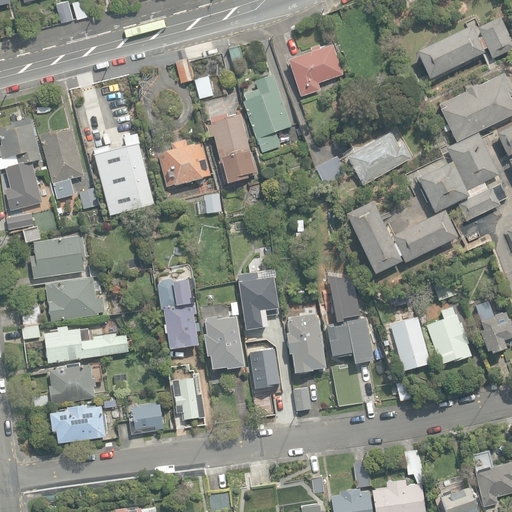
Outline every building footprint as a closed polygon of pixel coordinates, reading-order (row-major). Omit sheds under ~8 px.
[(56,2),(61,21),(62,21),(73,18),(68,0),(64,0),(62,1),(56,2)] [(78,0),(72,2),(77,18),(87,16),(82,0),(78,0)] [(328,13),(335,32),(346,29),(340,9),(328,13)] [(416,54),(429,80),(484,54),(483,51),(487,49),(492,60),(511,50),(511,44),(500,19),(477,30),(481,39),(478,40),(472,27),(416,54)] [(359,70),(362,78),(372,74),(367,63),(383,56),(374,33),(367,36),(364,30),(338,41),(341,47),(339,47),(341,53),(342,52),(351,73),(359,70)] [(288,62),(301,98),(320,91),(318,84),(343,75),(332,45),(320,50),(319,46),(310,49),(311,53),(288,62)] [(228,49),(234,69),(244,66),(239,46),(228,49)] [(189,63),(199,102),(227,94),(223,78),(228,77),(222,54),(189,63)] [(450,131),(456,143),(511,116),(511,98),(510,99),(510,97),(511,96),(511,91),(504,75),(477,87),(477,86),(465,91),(466,93),(439,106),(448,125),(443,127),(445,133),(450,131)] [(258,140),(263,154),(281,147),(276,133),(292,127),(274,76),(255,83),(258,91),(244,96),(246,102),(243,103),(256,140),(258,140)] [(227,184),(228,185),(248,180),(247,178),(259,175),(255,161),(253,161),(241,115),(229,118),(228,114),(210,119),(211,124),(211,126),(206,128),(209,139),(215,138),(221,162),(219,163),(225,185),(227,184)] [(24,165),(33,163),(42,161),(36,137),(38,136),(36,128),(34,129),(33,125),(32,125),(31,119),(12,124),(12,127),(0,129),(0,136),(3,146),(0,147),(0,148),(0,149),(0,155),(1,158),(3,157),(3,159),(0,159),(0,168),(0,170),(6,169),(23,164),(24,165)] [(511,158),(508,161),(511,169),(511,126),(496,134),(507,157),(511,154),(511,158)] [(69,179),(83,176),(72,129),(40,137),(57,201),(74,197),(69,179)] [(346,158),(363,187),(411,159),(403,145),(399,147),(390,133),(346,158)] [(457,205),(466,222),(499,206),(491,188),(488,190),(484,183),(498,176),(478,133),(445,149),(452,163),(417,179),(434,214),(460,201),(461,203),(457,205)] [(111,216),(155,205),(140,145),(141,145),(139,135),(125,138),(127,147),(111,152),(110,147),(94,150),(111,216)] [(159,156),(167,188),(195,181),(197,183),(200,185),(203,184),(206,182),(205,178),(211,177),(209,169),(207,170),(205,164),(208,163),(203,144),(195,146),(194,145),(188,147),(186,141),(172,144),(173,151),(167,153),(167,154),(159,156)] [(314,167),(319,177),(337,168),(333,158),(314,167)] [(43,203),(33,163),(24,165),(23,164),(6,169),(11,189),(6,191),(11,212),(43,203)] [(99,205),(95,189),(79,193),(82,209),(99,205)] [(206,214),(222,212),(220,194),(204,196),(205,201),(196,202),(198,215),(206,214)] [(345,215),(374,275),(401,262),(372,202),(345,215)] [(256,215),(268,214),(267,206),(256,206),(256,215)] [(391,237),(404,264),(457,239),(444,212),(391,237)] [(6,218),(9,231),(29,227),(26,215),(6,218)] [(22,231),(25,243),(41,240),(38,228),(22,231)] [(30,257),(34,279),(84,272),(82,258),(86,257),(83,237),(79,238),(79,236),(34,243),(36,256),(30,257)] [(89,264),(90,277),(107,275),(106,262),(89,264)] [(237,275),(246,331),(263,328),(261,317),(265,316),(264,311),(278,309),(274,277),(258,279),(257,272),(237,275)] [(432,282),(438,301),(457,295),(450,276),(432,282)] [(49,303),(52,322),(99,316),(99,313),(106,313),(104,298),(96,299),(94,278),(46,285),(49,303)] [(196,288),(194,278),(185,279),(184,278),(182,278),(181,278),(179,278),(178,279),(176,279),(175,280),(176,282),(170,279),(161,280),(158,286),(161,311),(163,310),(166,325),(164,325),(165,334),(167,334),(169,350),(199,346),(197,332),(201,332),(199,323),(195,323),(194,315),(197,314),(194,298),(191,289),(196,288)] [(490,351),(491,354),(505,349),(503,342),(511,338),(511,327),(507,312),(493,317),(488,302),(475,306),(483,330),(481,331),(488,352),(490,351)] [(21,309),(23,328),(39,325),(43,325),(40,306),(21,309)] [(425,326),(441,366),(452,362),(453,363),(471,356),(467,345),(469,344),(460,322),(459,323),(455,314),(455,315),(452,307),(440,311),(443,319),(425,326)] [(292,354),(295,374),(312,372),(312,370),(325,368),(318,318),(317,318),(316,314),(287,318),(288,322),(287,322),(289,333),(286,334),(289,355),(292,354)] [(210,357),(212,370),(227,368),(227,369),(244,367),(236,317),(217,320),(217,317),(205,319),(207,334),(203,335),(207,357),(210,357)] [(395,343),(403,372),(430,364),(417,317),(389,325),(390,327),(389,327),(393,344),(395,343)] [(352,356),(354,365),(374,361),(365,318),(346,322),(346,325),(344,325),(344,322),(326,325),(332,357),(337,356),(337,359),(352,356)] [(39,325),(23,328),(22,328),(23,340),(40,337),(39,325)] [(44,335),(48,365),(129,353),(126,335),(117,336),(117,334),(102,336),(103,339),(82,342),(80,329),(68,331),(67,327),(57,329),(58,332),(44,335)] [(49,386),(52,405),(95,399),(94,387),(96,387),(94,379),(91,379),(90,366),(79,367),(79,364),(65,366),(65,369),(49,371),(51,386),(49,386)] [(173,412),(175,428),(185,427),(184,420),(204,418),(198,373),(194,374),(195,378),(172,381),(176,412),(173,412)] [(396,383),(400,401),(412,398),(407,380),(396,383)] [(283,394),(286,413),(310,409),(307,388),(293,390),(293,393),(283,394)] [(31,396),(32,408),(51,406),(49,393),(31,396)] [(129,415),(132,435),(156,432),(156,430),(163,430),(160,403),(139,405),(139,408),(131,409),(132,415),(129,415)] [(56,432),(58,444),(106,437),(101,406),(87,408),(86,405),(67,408),(68,411),(49,414),(52,432),(56,432)] [(422,449),(404,452),(407,474),(413,473),(415,483),(430,481),(422,449)] [(471,455),(483,507),(497,504),(496,497),(511,493),(511,462),(493,467),(489,451),(471,455)] [(353,463),(357,488),(369,486),(366,462),(353,463)] [(311,478),(313,493),(323,491),(321,477),(311,478)] [(425,511),(422,483),(406,485),(405,480),(385,482),(386,489),(372,490),(374,511),(425,511)] [(250,487),(253,506),(281,502),(279,484),(250,487)] [(477,511),(479,511),(470,487),(440,497),(445,511),(477,511)] [(330,496),(332,511),(371,511),(369,490),(360,492),(359,489),(339,492),(339,495),(330,496)] [(208,493),(210,511),(214,511),(235,509),(232,490),(208,493)]
